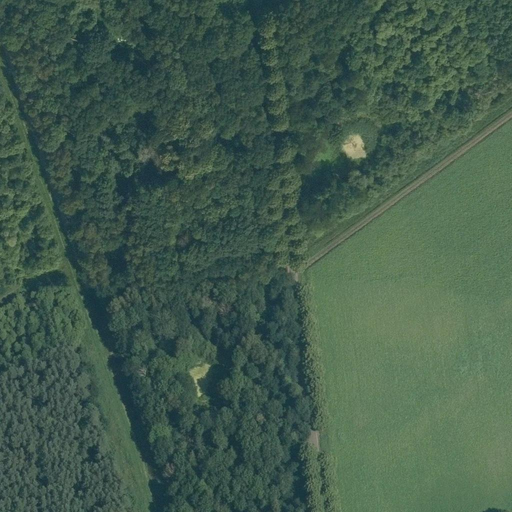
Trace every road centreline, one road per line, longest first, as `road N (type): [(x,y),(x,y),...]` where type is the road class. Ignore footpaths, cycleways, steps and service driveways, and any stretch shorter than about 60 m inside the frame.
road 1 (unclassified): [(324,511),(259,0)]
road 2 (track): [(278,164),(257,156),(188,0)]
